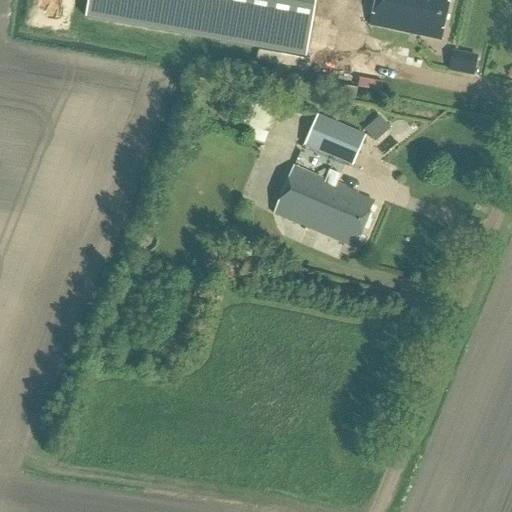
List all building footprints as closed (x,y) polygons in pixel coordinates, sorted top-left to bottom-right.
[(89,0),(86,19),(305,58),(315,0),(89,0)] [(376,0),(370,28),(414,38),(414,37),(440,42),(449,0),(376,0)] [(453,54),(449,70),(473,75),(477,59),(453,54)] [(355,101),(356,90),(334,86),(333,97),(355,101)] [(265,144),(279,106),(257,98),(242,135),(265,144)] [(302,146),(350,166),(362,136),(314,116),(302,146)] [(367,126),(374,140),(391,132),(385,118),(367,126)] [(273,215),(355,250),(374,204),(356,196),(357,194),(336,185),(340,177),(329,172),(325,182),(293,168),(273,215)]
